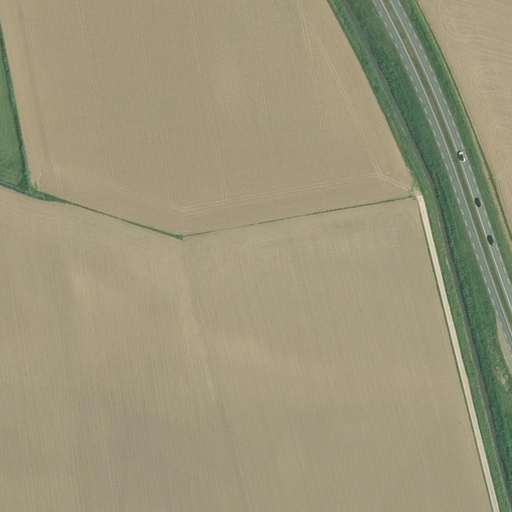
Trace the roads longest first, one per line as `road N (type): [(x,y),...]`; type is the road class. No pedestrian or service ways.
road 1 (primary): [(375,0),(424,100),(511,342)]
road 2 (track): [(496,511),(419,196)]
road 3 (primary): [(511,301),(437,93),(392,0)]
